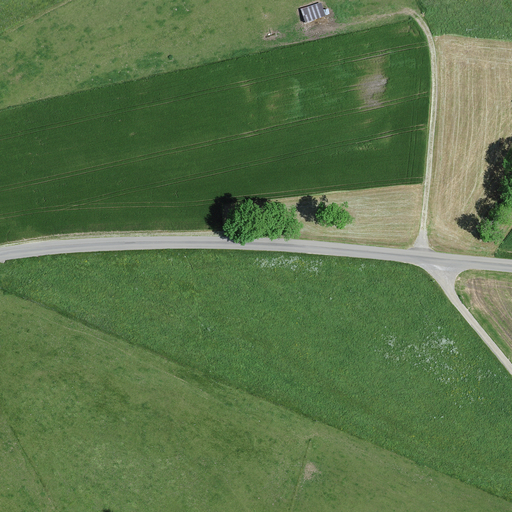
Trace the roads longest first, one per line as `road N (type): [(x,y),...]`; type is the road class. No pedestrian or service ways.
road 1 (tertiary): [(0,253),(231,242),(511,266)]
road 2 (track): [(419,257),(434,68),(426,29),(403,11),(339,28)]
